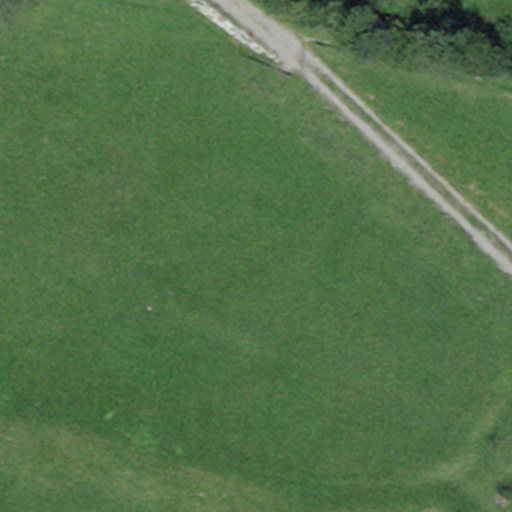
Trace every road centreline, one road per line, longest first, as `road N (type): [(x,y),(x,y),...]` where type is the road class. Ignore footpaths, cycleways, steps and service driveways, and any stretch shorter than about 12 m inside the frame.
road 1 (track): [(0,386),(339,485),(451,490),(475,511)]
road 2 (track): [(229,0),(330,72),(511,253)]
